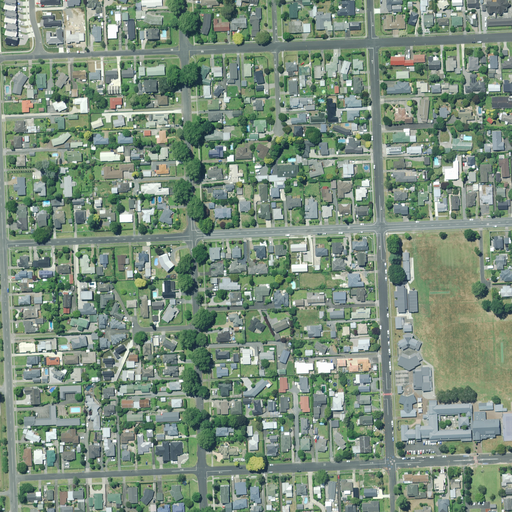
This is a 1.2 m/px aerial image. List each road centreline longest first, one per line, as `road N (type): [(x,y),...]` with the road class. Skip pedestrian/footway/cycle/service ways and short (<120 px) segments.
road 1 (residential): [(391,463),(380,227)]
road 2 (residential): [(13,478),(3,243)]
road 3 (residential): [(391,463),(202,471)]
road 4 (residential): [(202,471),(13,478)]
road 5 (residential): [(3,243),(192,236)]
road 6 (residential): [(192,236),(380,227)]
road 7 (residential): [(184,50),(192,236)]
road 8 (residential): [(380,227),(372,43)]
road 9 (residential): [(39,56),(184,50)]
road 10 (residential): [(195,327),(202,471)]
road 11 (residential): [(372,43),(511,37)]
road 12 (residential): [(511,458),(391,463)]
